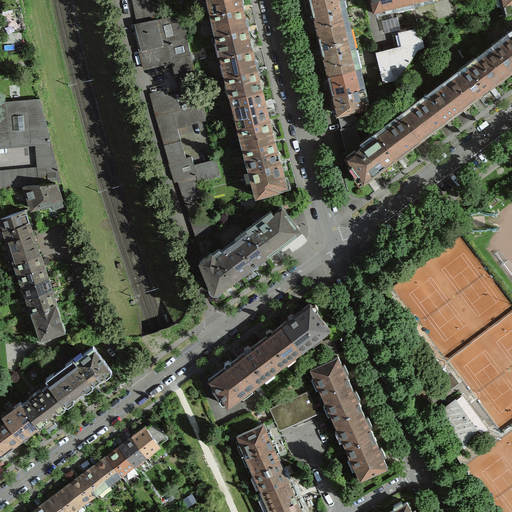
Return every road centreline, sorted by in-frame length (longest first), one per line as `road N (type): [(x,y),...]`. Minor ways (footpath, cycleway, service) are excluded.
road 1 (residential): [(116,0),(168,194),(221,329)]
road 2 (unclassified): [(271,0),(336,246)]
road 3 (unclassified): [(336,246),(388,391),(427,468)]
road 4 (residential): [(336,246),(511,120)]
road 5 (residential): [(0,498),(146,388)]
road 6 (residential): [(146,388),(96,325),(71,251),(57,238)]
road 7 (residential): [(221,329),(336,246)]
